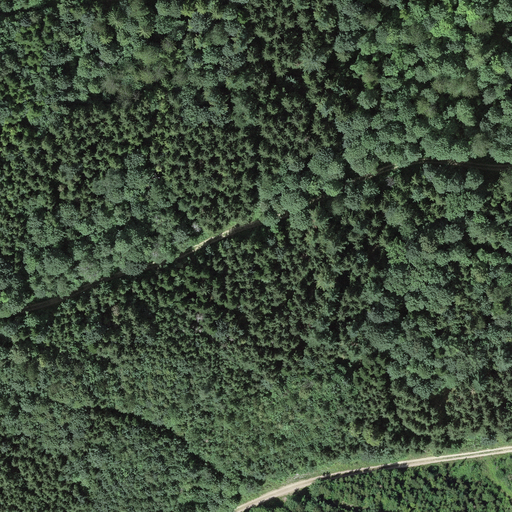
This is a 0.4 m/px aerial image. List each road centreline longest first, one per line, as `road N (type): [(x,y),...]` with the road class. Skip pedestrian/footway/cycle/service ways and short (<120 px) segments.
road 1 (track): [(511,167),(401,162),(154,262),(0,312)]
road 2 (track): [(234,511),(290,485),(511,449)]
